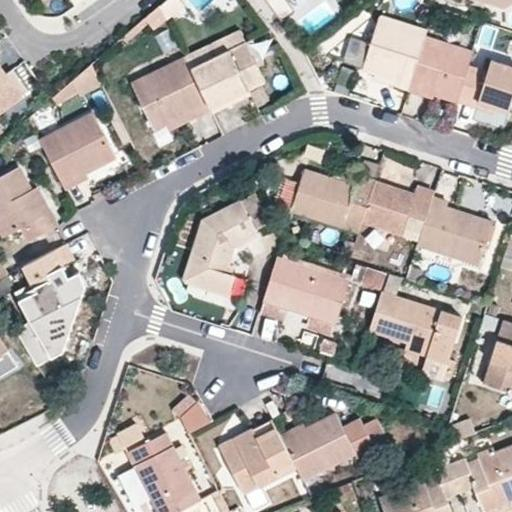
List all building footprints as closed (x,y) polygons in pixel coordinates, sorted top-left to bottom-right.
[(174,0),(144,23),(150,30),(179,7),(174,0)] [(264,0),(282,22),(296,11),(287,0),(264,0)] [(408,90),(425,35),(427,30),(380,14),(362,68),(374,72),(395,79),(393,85),(408,90)] [(473,51),(425,35),(408,90),(423,95),(425,89),(458,100),(459,95),(469,67),(473,51)] [(188,69),(208,107),(210,111),(223,105),(221,100),(263,79),(245,42),(188,69)] [(188,69),(182,56),(148,73),(140,77),(128,83),(152,127),(189,108),(193,116),(208,107),(188,69)] [(469,67),(459,95),(509,111),(511,100),(511,66),(491,60),(487,73),(469,67)] [(0,69),(0,115),(24,99),(0,69)] [(98,80),(92,69),(71,79),(77,90),(98,80)] [(95,112),(38,139),(63,191),(120,164),(95,112)] [(0,177),(0,223),(10,245),(53,225),(25,166),(0,177)] [(307,170),(293,213),(357,233),(359,224),(374,182),(357,176),(355,186),(307,170)] [(292,199),(293,179),(279,179),(278,198),(292,199)] [(359,224),(420,242),(433,199),(432,194),(416,189),(414,194),(374,182),(359,224)] [(202,218),(184,282),(229,294),(236,276),(224,270),(234,248),(256,235),(239,199),(202,218)] [(433,199),(420,242),(418,248),(477,265),(492,224),(446,211),(447,203),(433,199)] [(85,286),(80,272),(71,276),(65,265),(75,260),(68,244),(23,267),(31,283),(17,292),(31,322),(18,330),(38,362),(62,352),(85,286)] [(0,258),(0,277),(9,274),(0,259),(0,258)] [(277,258),(266,297),(336,322),(350,280),(277,258)] [(380,288),(384,271),(357,264),(353,282),(380,288)] [(464,319),(381,292),(368,331),(429,350),(425,358),(448,364),(464,319)] [(511,324),(502,321),(483,384),(511,393),(511,324)] [(0,376),(21,366),(0,336),(0,376)] [(186,433),(210,422),(195,391),(171,403),(186,433)] [(157,413),(159,396),(130,392),(127,408),(157,413)] [(336,415),(283,442),(295,467),(302,480),(352,455),(354,461),(374,451),(359,421),(342,429),(336,415)] [(129,425),(116,431),(122,446),(135,440),(129,425)] [(235,445),(222,452),(243,494),(295,467),(283,442),(277,430),(258,440),(252,428),(231,439),(235,445)] [(169,511),(199,498),(165,430),(129,447),(160,511),(169,511)] [(465,457),(437,468),(448,497),(475,487),(485,511),(511,500),(511,444),(467,462),(465,457)] [(424,479),(380,496),(386,511),(454,511),(450,501),(435,506),(424,479)]
